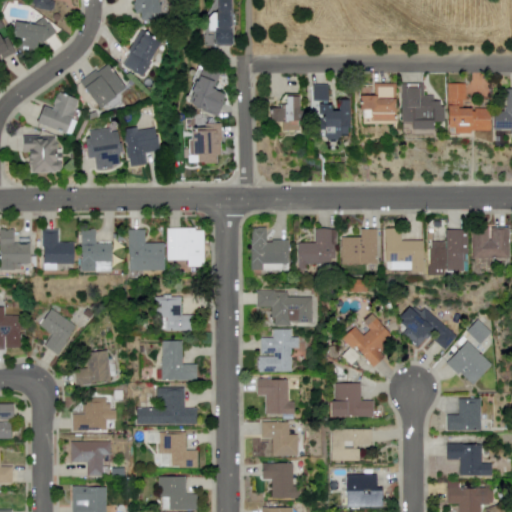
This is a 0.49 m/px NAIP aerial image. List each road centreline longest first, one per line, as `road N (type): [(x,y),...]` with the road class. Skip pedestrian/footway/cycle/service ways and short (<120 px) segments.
road 1 (residential): [(511,199),(0,201)]
road 2 (residential): [(230,511),(229,201)]
road 3 (residential): [(245,67),(511,66)]
road 4 (residential): [(46,511),(47,395),(31,380),(0,380)]
road 5 (residential): [(0,122),(83,48),(96,0)]
road 6 (residential): [(249,201),(245,67)]
road 7 (residential): [(416,511),(416,391)]
